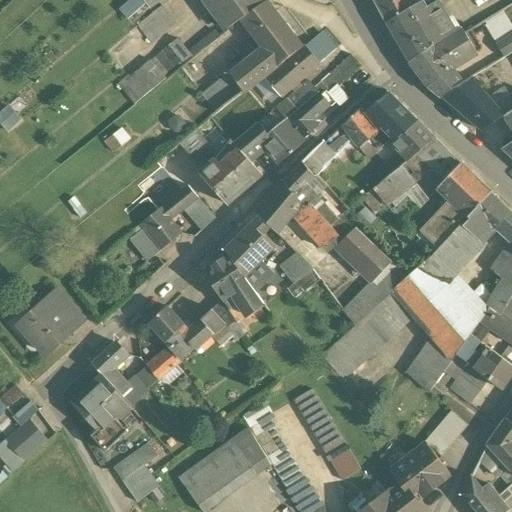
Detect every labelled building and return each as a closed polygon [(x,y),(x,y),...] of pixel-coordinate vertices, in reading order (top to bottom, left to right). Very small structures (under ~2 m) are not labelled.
[(140,0),(149,10),(157,5),(164,0),(140,0)] [(263,0),(203,0),(226,31),(242,20),(243,20),(266,3),(263,0)] [(374,0),(387,23),(413,7),(409,0),(374,0)] [(413,7),(387,23),(410,63),(434,46),(455,33),(436,2),(428,7),(424,1),(413,7)] [(266,3),(243,20),(265,47),(234,73),(246,92),(264,78),(281,66),(302,50),(266,3)] [(163,7),(152,15),(138,26),(152,44),(177,25),(163,7)] [(511,18),(506,8),(465,33),(474,46),(490,36),(491,38),(506,28),(510,35),(511,33),(511,18)] [(326,28),(304,48),(304,49),(318,65),(341,45),(326,28)] [(434,46),(410,63),(428,86),(442,98),(442,97),(462,84),(448,64),(475,47),(474,46),(465,33),(462,29),(455,33),(434,46)] [(221,37),(214,41),(219,48),(230,40),(228,38),(225,33),(221,36),(221,37)] [(177,40),(155,57),(171,76),(192,58),(177,40)] [(214,41),(193,56),(224,108),(239,97),(246,92),(234,73),(219,48),(214,41)] [(304,49),(283,67),(281,66),(264,78),(281,97),(318,65),(304,49)] [(351,56),(339,67),(350,78),(358,64),(351,56)] [(151,62),(129,79),(137,89),(145,97),(166,79),(151,62)] [(339,67),(314,89),(319,94),(321,97),(326,92),(328,94),(336,86),(338,88),(350,78),(339,67)] [(462,84),(442,97),(482,132),(502,118),(495,108),(491,103),(471,79),(462,84)] [(308,81),(287,99),(289,101),(298,111),(319,94),(314,89),(308,81)] [(338,88),(336,86),(328,94),(336,103),(340,107),(349,99),(338,88)] [(137,89),(128,97),(135,105),(145,97),(137,89)] [(326,92),(321,97),(319,94),(298,111),(290,118),(287,120),(304,140),(318,127),(313,122),(326,110),(328,113),(333,109),(332,108),(336,103),(328,94),(326,92)] [(389,94),(364,113),(379,131),(380,133),(371,139),(370,140),(377,149),(379,151),(390,142),(392,144),(418,123),(389,94)] [(224,108),(210,120),(215,126),(238,108),(237,107),(244,102),(239,97),(224,108)] [(289,101),(281,109),(290,118),(298,111),(289,101)] [(504,103),(495,108),(502,118),(504,117),(510,113),(504,103)] [(341,137),(327,149),(334,157),(352,139),(351,139),(364,130),(371,139),(380,133),(379,131),(377,132),(360,110),(343,127),(349,134),(343,139),(341,137)] [(303,144),(284,122),(267,137),(256,125),(233,144),(250,163),(267,148),(280,164),(303,144)] [(418,123),(392,144),(401,153),(382,168),(389,177),(401,166),(402,166),(418,153),(434,139),(418,123)] [(364,130),(351,139),(352,139),(366,158),(377,149),(370,140),(371,139),(364,130)] [(196,131),(179,146),(197,165),(213,151),(196,131)] [(461,165),(434,139),(418,153),(446,180),(461,165)] [(511,142),(502,150),(511,159),(511,142)] [(323,143),(302,163),(315,177),(334,157),(327,149),(323,143)] [(238,150),(220,167),(214,160),(198,174),(228,206),(263,177),(238,150)] [(315,177),(302,163),(283,183),(306,208),(310,204),(317,197),(306,185),(315,177)] [(491,195),(461,165),(446,180),(438,188),(450,200),(421,231),(439,249),(463,224),(464,225),(470,219),(469,218),(491,195)] [(389,177),(373,190),(387,206),(396,199),(406,191),(416,183),(402,166),(389,177)] [(306,208),(283,183),(258,214),(261,217),(272,229),(276,232),(292,215),(324,250),(333,243),(340,237),(331,227),(310,204),(306,208)] [(429,199),(416,183),(406,191),(410,195),(419,205),(421,207),(429,199)] [(198,199),(188,187),(172,199),(182,211),(198,199)] [(387,206),(373,190),(362,199),(376,215),(387,206)] [(406,191),(396,199),(401,203),(410,195),(406,191)] [(401,203),(391,212),(402,222),(419,205),(410,195),(401,203)] [(491,195),(469,218),(470,219),(464,225),(478,241),(482,244),(497,227),(511,213),(491,195)] [(325,205),(317,197),(310,204),(331,227),(338,220),(325,205)] [(182,211),(172,199),(164,206),(174,218),(182,211)] [(164,206),(141,225),(144,229),(136,235),(130,240),(148,261),(181,235),(171,221),(174,218),(164,206)] [(511,213),(497,227),(511,239),(511,213)] [(392,263),(342,216),(338,220),(331,227),(340,237),(333,243),(374,280),(375,281),(392,263)] [(261,217),(223,251),(231,260),(247,277),(278,248),(266,234),(272,229),(261,217)] [(439,249),(433,256),(424,264),(439,282),(478,241),(464,225),(463,224),(439,249)] [(141,225),(133,232),(136,235),(144,229),(141,225)] [(511,253),(496,274),(501,278),(505,282),(511,286),(511,253)] [(308,266),(297,254),(280,268),(294,285),(296,283),(312,271),(308,266)] [(247,277),(231,260),(225,264),(223,260),(203,273),(235,322),(237,323),(264,305),(247,277)] [(392,263),(375,281),(374,280),(343,312),(354,326),(394,291),(408,277),(392,263)] [(408,277),(394,291),(415,315),(433,335),(454,359),(455,357),(464,345),(470,335),(475,329),(477,326),(459,305),(439,282),(424,264),(408,277)] [(312,271),(296,283),(304,293),(320,281),(312,271)] [(505,282),(501,278),(497,283),(502,287),(505,282)] [(502,287),(489,309),(496,313),(501,316),(502,315),(510,302),(511,297),(511,286),(505,282),(502,287)] [(294,285),(288,290),(295,300),(304,293),(296,283),(294,285)] [(394,291),(354,326),(355,327),(322,357),(342,381),(415,315),(394,291)] [(46,304),(46,303),(20,326),(46,355),(72,332),(71,332),(81,322),(82,323),(83,322),(57,293),(55,295),(56,295),(46,304)] [(489,309),(470,293),(459,305),(477,326),(489,309)] [(235,322),(222,302),(212,311),(224,324),(223,324),(227,329),(235,322)] [(511,303),(510,302),(502,315),(511,322),(511,303)] [(167,308),(149,325),(166,343),(184,327),(167,308)] [(212,311),(188,331),(186,329),(181,334),(195,350),(223,324),(224,324),(212,311)] [(511,322),(502,315),(501,316),(496,313),(488,327),(511,344),(509,349),(511,350),(511,322)] [(184,327),(166,343),(182,361),(195,350),(181,334),(186,329),(184,327)] [(480,333),(475,329),(470,335),(476,339),(480,333)] [(433,335),(406,373),(429,394),(451,364),(454,359),(433,335)] [(476,339),(470,335),(464,345),(472,351),(479,342),(476,339)] [(116,344),(93,366),(104,377),(112,386),(120,378),(111,369),(126,356),(116,344)] [(464,345),(455,357),(460,361),(466,365),(474,371),(481,361),(480,357),(472,351),(464,345)] [(511,366),(502,359),(485,346),(480,354),(484,357),(481,361),(474,371),(488,381),(502,391),(511,377),(511,366)] [(511,350),(509,349),(502,359),(511,366),(511,350)] [(169,350),(147,368),(158,381),(181,363),(169,350)] [(460,361),(455,357),(454,359),(451,364),(456,367),(460,361)] [(474,371),(466,365),(458,377),(479,394),(488,381),(474,371)] [(158,381),(147,368),(137,376),(140,379),(149,389),(158,381)] [(104,377),(94,387),(92,386),(74,403),(110,441),(138,415),(123,399),(112,386),(104,377)] [(469,406),(479,394),(458,377),(449,391),(469,406)] [(129,387),(120,378),(112,386),(123,399),(131,391),(132,390),(129,387)] [(149,389),(140,379),(129,387),(132,390),(131,391),(138,399),(149,389)] [(15,385),(0,398),(0,405),(5,411),(24,395),(15,385)] [(314,386),(293,399),(342,482),(364,469),(314,386)] [(278,418),(267,400),(242,415),(250,428),(269,460),(272,465),(300,511),(313,511),(326,505),(275,419),(278,418)] [(13,420),(20,429),(39,412),(32,404),(13,420)] [(468,427),(451,412),(445,420),(461,435),(468,427)] [(445,420),(425,444),(426,445),(441,458),(461,435),(445,420)] [(511,440),(511,425),(506,420),(487,446),(511,474),(511,443),(511,442),(511,440)] [(468,426),(468,427),(461,435),(469,442),(475,432),(468,426)] [(250,428),(249,428),(231,441),(253,471),(269,460),(250,428)] [(231,441),(178,479),(202,511),(205,511),(256,476),(253,471),(231,441)] [(147,444),(113,468),(122,481),(143,465),(143,466),(156,457),(147,444)] [(450,475),(426,445),(391,472),(402,486),(403,485),(415,501),(422,496),(423,497),(443,482),(442,481),(450,475)] [(511,474),(487,446),(480,460),(492,471),(497,478),(501,475),(511,487),(511,486),(511,474)] [(269,460),(253,471),(256,476),(272,465),(269,460)] [(143,465),(122,481),(129,491),(151,476),(143,466),(143,465)] [(151,476),(129,491),(137,503),(158,487),(151,476)] [(489,486),(481,492),(471,478),(463,495),(476,511),(506,511),(508,511),(489,486)] [(402,486),(391,494),(389,492),(362,511),(423,511),(415,501),(403,485),(402,486)]
